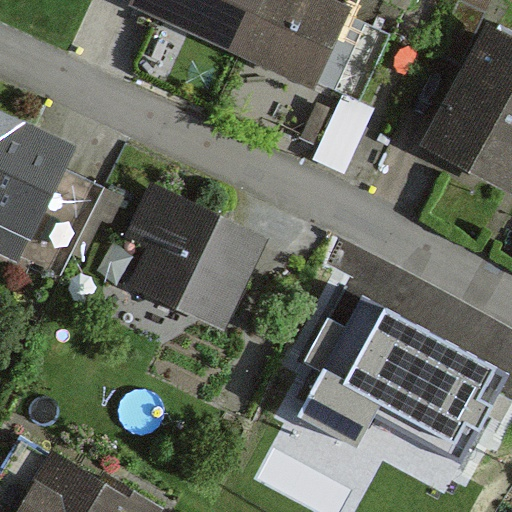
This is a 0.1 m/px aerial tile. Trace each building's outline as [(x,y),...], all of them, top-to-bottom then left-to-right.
[(140,0),(136,10),(236,55),(261,0),(140,0)] [(345,18),(303,0),(261,0),(236,55),(313,89),(345,18)] [(486,11),(461,0),(457,0),(435,52),(463,64),(486,11)] [(511,36),(499,29),(474,74),(511,94),(511,36)] [(511,191),(511,94),(474,74),(434,149),(511,191)] [(0,255),(20,265),(23,260),(57,276),(99,187),(64,170),(74,150),(0,114),(0,255)] [(123,240),(149,253),(133,285),(226,330),(247,286),(244,285),(266,239),(151,183),(123,240)] [(356,444),(372,415),(442,453),(492,361),(381,300),(358,343),(336,331),(293,410),(356,444)] [(0,511),(160,511),(164,505),(108,472),(100,486),(12,435),(0,455),(0,511)]
